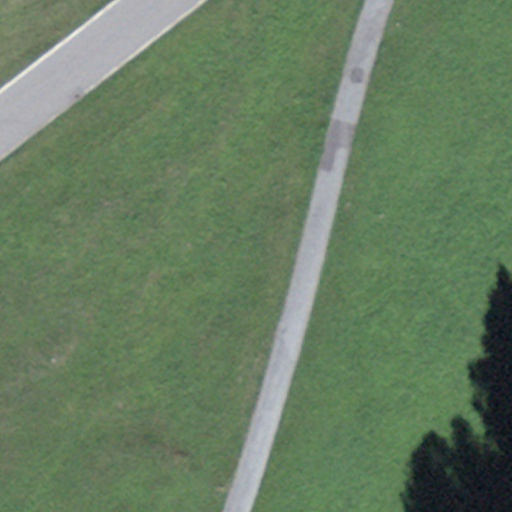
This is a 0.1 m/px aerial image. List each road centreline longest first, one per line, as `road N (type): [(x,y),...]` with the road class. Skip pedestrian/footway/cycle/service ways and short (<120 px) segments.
road 1 (track): [(382,0),(304,292),(234,511)]
road 2 (tertiary): [(158,0),(0,125)]
